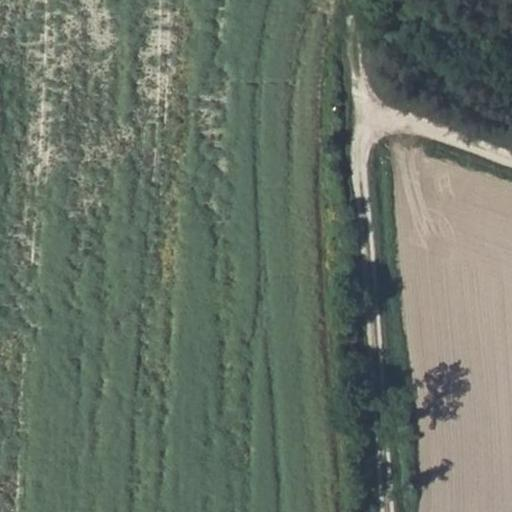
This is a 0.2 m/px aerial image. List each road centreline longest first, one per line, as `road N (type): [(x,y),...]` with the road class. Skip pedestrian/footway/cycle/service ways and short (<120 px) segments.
road 1 (track): [(389,511),(365,137),(393,114),(511,161)]
road 2 (track): [(379,122),(355,77),(367,0)]
